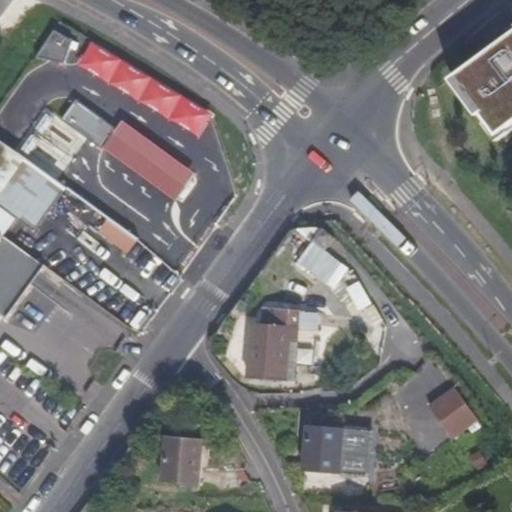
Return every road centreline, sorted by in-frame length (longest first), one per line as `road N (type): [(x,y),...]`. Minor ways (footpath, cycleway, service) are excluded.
road 1 (secondary): [(310,155),(370,207),(511,365)]
road 2 (secondary): [(87,0),(258,100),(310,155)]
road 3 (secondary): [(511,310),(342,121)]
road 4 (tertiary): [(310,155),(170,345)]
road 5 (secondary): [(342,121),(299,80),(168,0)]
road 6 (tertiary): [(170,345),(47,511)]
road 7 (residential): [(280,511),(221,393),(170,345)]
road 8 (tertiary): [(469,0),(342,121)]
